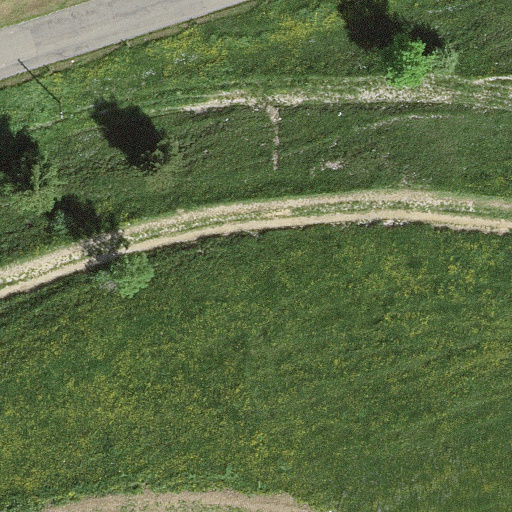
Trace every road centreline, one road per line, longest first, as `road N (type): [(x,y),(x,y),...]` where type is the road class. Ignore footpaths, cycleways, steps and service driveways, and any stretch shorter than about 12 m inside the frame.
road 1 (track): [(0,283),(140,239),(256,219),(413,208),(511,214)]
road 2 (unclassified): [(179,0),(0,56)]
